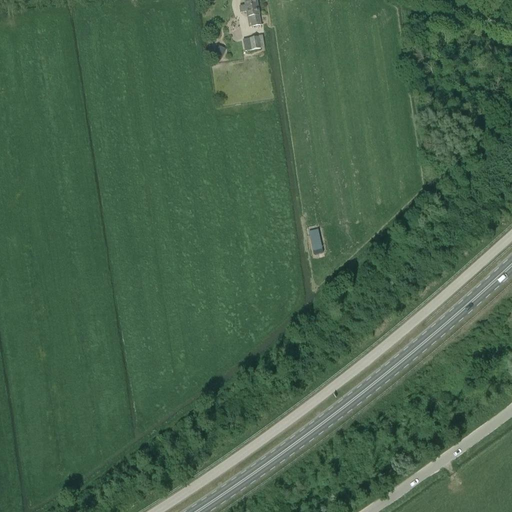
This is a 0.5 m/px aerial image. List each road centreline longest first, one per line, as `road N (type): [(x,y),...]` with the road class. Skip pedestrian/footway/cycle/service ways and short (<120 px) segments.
road 1 (unclassified): [(150,511),(427,311),(511,233)]
road 2 (primary): [(197,511),(349,405),(511,262)]
road 3 (unclassified): [(382,511),(511,412)]
